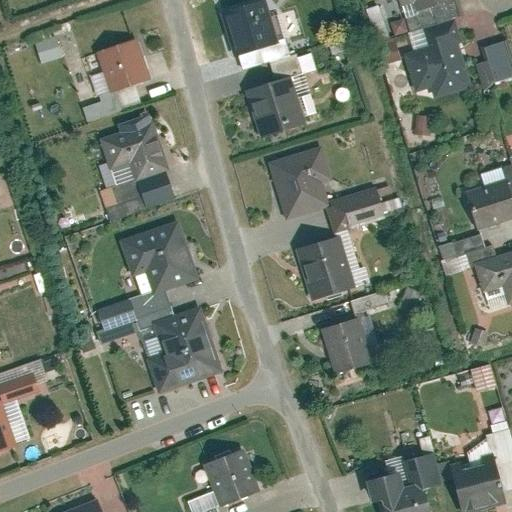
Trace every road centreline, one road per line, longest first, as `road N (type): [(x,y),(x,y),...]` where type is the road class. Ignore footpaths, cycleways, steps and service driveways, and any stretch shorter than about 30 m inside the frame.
road 1 (residential): [(280,387),(160,0)]
road 2 (residential): [(280,387),(0,497)]
road 3 (residential): [(329,511),(280,387)]
